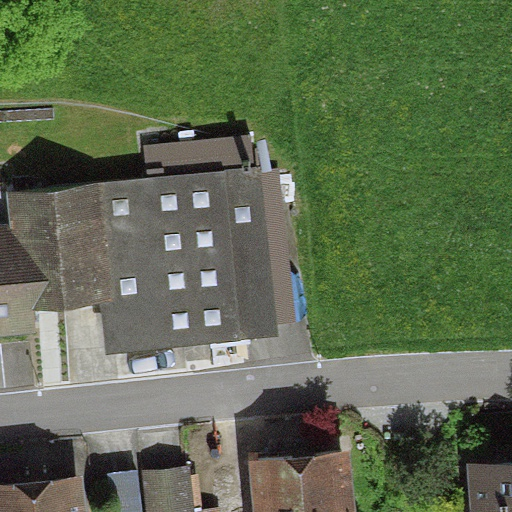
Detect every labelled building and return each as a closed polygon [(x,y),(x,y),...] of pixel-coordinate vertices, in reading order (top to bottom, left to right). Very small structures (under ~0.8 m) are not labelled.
[(267,323),(248,170),(245,136),(198,141),(202,175),(90,186),(89,182),(7,190),(12,230),(0,231),(0,323),(23,321),(21,302),(35,301),(35,299),(100,293),(105,342),(234,329),(234,327),(267,323)] [(341,511),(335,451),(253,460),(257,511),(341,511)] [(511,511),(511,462),(471,466),(475,511),(511,511)] [(141,471),(145,511),(183,511),(179,467),(141,471)] [(108,511),(135,511),(131,472),(104,475),(108,511)] [(72,511),(69,478),(0,485),(0,511),(72,511)]
